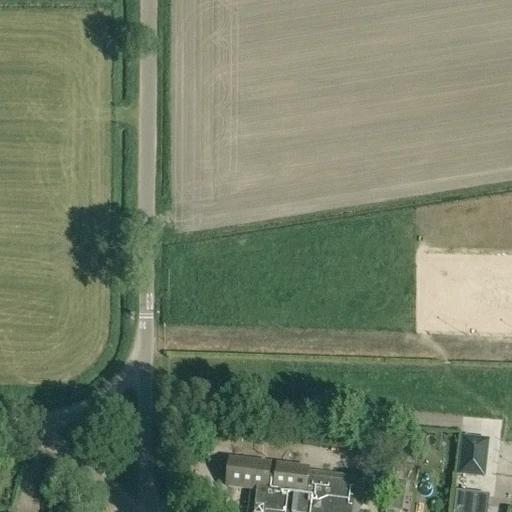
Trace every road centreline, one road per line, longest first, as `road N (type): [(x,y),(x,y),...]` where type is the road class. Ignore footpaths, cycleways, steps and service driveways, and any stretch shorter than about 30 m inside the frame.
road 1 (unclassified): [(150,0),(146,355)]
road 2 (unclassified): [(151,511),(143,452),(146,355)]
road 3 (unclassified): [(146,355),(96,402),(20,428)]
road 4 (unclassified): [(20,428),(64,451),(128,511)]
